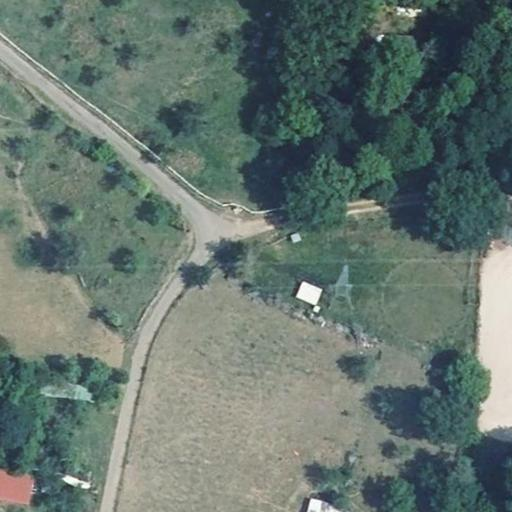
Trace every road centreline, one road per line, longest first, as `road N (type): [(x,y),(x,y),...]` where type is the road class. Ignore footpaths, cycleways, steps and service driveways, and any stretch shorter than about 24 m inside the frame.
road 1 (residential): [(105,511),(147,335),(206,236),(190,208),(0,49)]
road 2 (track): [(511,204),(460,199),(371,207),(206,236)]
